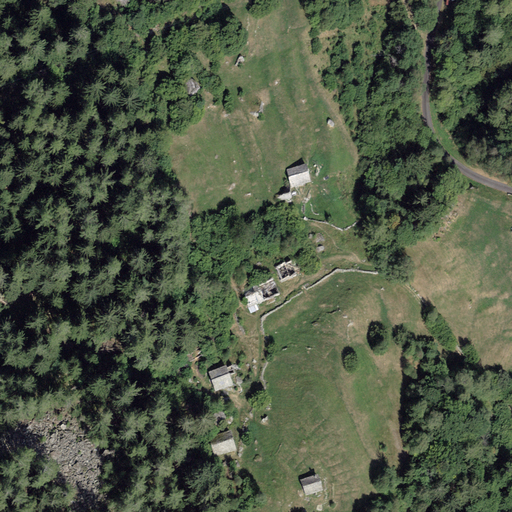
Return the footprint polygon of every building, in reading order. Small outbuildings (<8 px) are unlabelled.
[(306,165),(286,171),(291,189),(311,184),(306,165)] [(292,261),(275,268),(282,284),(298,276),(292,261)] [(256,287),(242,293),(249,309),(263,302),(256,287)] [(226,368),(208,374),(215,393),(232,387),(226,368)] [(229,432),(209,439),(215,457),(236,450),(229,432)] [(317,477),(300,482),(304,497),(322,492),(317,477)]
